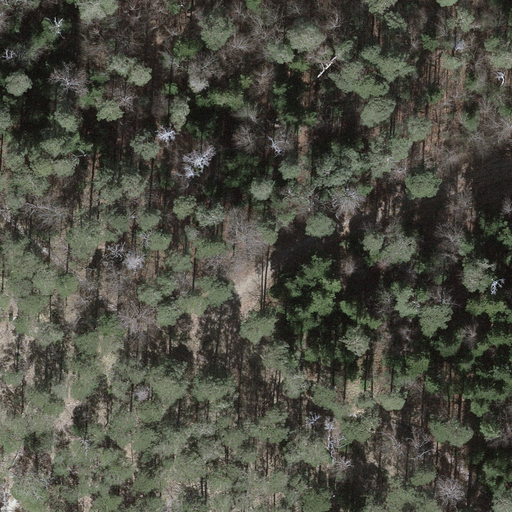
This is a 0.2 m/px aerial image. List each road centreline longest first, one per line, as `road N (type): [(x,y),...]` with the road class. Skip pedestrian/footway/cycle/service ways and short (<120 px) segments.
road 1 (track): [(511,436),(307,402),(235,351),(183,351),(105,298),(0,202)]
road 2 (track): [(235,351),(235,305),(269,266),(366,214),(511,164)]
